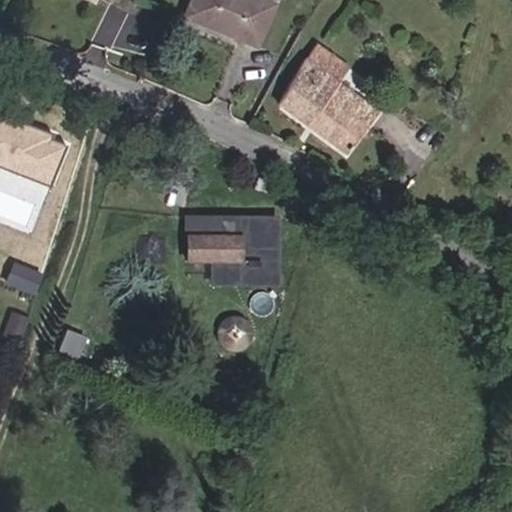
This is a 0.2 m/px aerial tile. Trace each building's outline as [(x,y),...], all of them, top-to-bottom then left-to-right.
[(208,0),(197,0),(180,41),(245,68),(264,23),(208,0)] [(315,55),(307,67),(336,87),(344,76),(315,55)] [(280,106),(345,151),(370,112),(341,92),(336,87),(307,67),(280,106)] [(65,139),(0,115),(0,163),(49,182),(65,139)] [(186,264),(211,264),(210,284),(281,285),(281,263),(282,263),(282,215),(186,216),(186,264)] [(7,279),(33,289),(39,273),(13,263),(7,279)]
